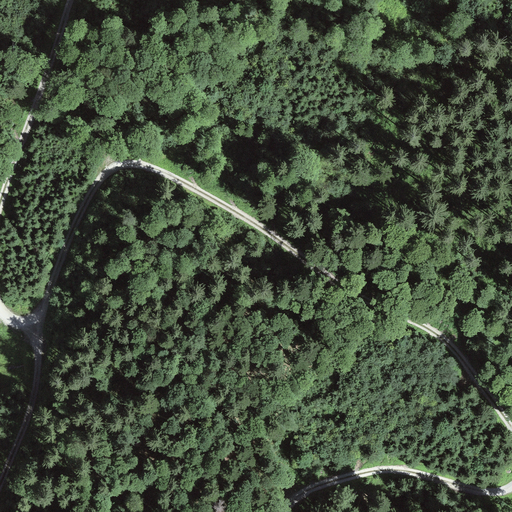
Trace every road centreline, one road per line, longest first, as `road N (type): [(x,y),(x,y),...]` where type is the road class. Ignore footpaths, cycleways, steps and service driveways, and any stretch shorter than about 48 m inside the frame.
road 1 (track): [(0,309),(41,330),(51,284),(94,186),(110,169),(133,163),(184,182),(340,284),(435,332),(511,429)]
road 2 (track): [(511,485),(485,491),(385,469),(314,487),(282,511)]
road 3 (track): [(67,0),(0,200)]
road 4 (track): [(41,330),(30,400),(0,478)]
